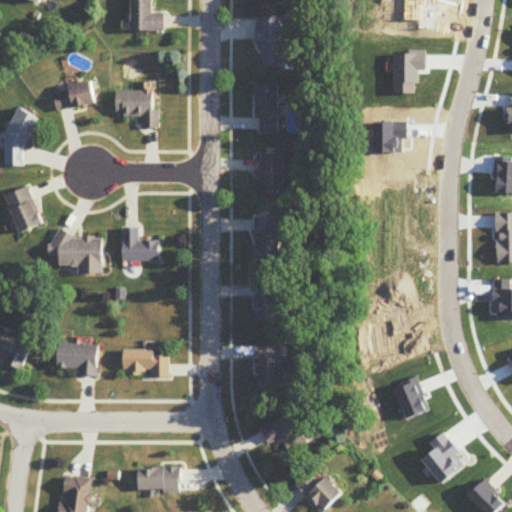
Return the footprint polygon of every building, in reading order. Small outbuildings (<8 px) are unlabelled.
[(154,0),(132,0),(133,33),(166,33),(166,15),(154,15),(154,0)] [(265,69),(286,69),(286,19),(258,19),(258,45),(265,45),(265,69)] [(98,106),(94,84),(55,93),(60,114),(98,106)] [(280,86),(259,86),(259,134),(280,134),(280,86)] [(157,112),(157,92),(119,92),(119,118),(144,118),(144,131),(161,130),(161,112),(157,112)] [(258,159),(258,178),(262,178),(262,196),(285,196),(285,159),(258,159)] [(7,199),(25,236),(46,225),(29,189),(7,199)] [(281,261),(281,219),(257,219),(257,261),(281,261)] [(125,263),(161,263),(161,243),(141,243),(141,230),(125,230),(125,263)] [(104,275),(105,237),(55,236),(55,257),(62,257),(62,268),(81,268),(80,274),(104,275)] [(256,284),(256,324),(282,324),(282,299),(276,299),(276,284),(256,284)] [(0,361),(25,372),(35,348),(0,333),(0,361)] [(257,345),(257,397),(284,397),(284,345),(257,345)] [(81,378),(100,378),(100,346),(62,346),(61,370),(81,370),(81,378)] [(125,351),(125,377),(152,377),(152,380),(170,380),(170,357),(154,357),(154,351),(125,351)] [(269,448),(282,443),(288,456),(307,447),(294,416),(262,431),(269,448)] [(297,487),(321,511),(328,511),(343,498),(315,469),(297,487)] [(181,470),(139,470),(139,494),(181,494),(181,470)] [(88,511),(92,481),(66,477),(60,511),(88,511)]
